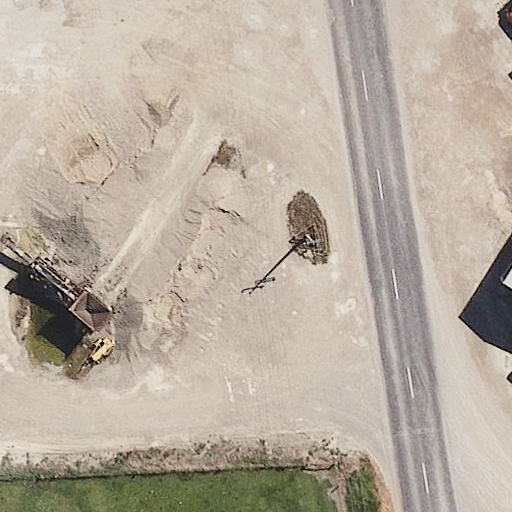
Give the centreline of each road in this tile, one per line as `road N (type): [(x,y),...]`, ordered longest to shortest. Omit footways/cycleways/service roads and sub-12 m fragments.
road 1 (unclassified): [(411,396),(0,419)]
road 2 (tertiary): [(354,0),(411,396)]
